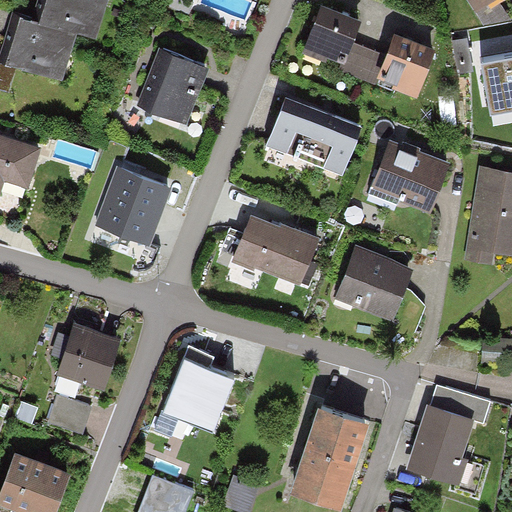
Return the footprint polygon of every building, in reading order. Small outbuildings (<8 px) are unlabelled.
[(39,0),(33,20),(78,34),(96,40),(108,0),(39,0)] [(192,0),(166,0),(166,1),(189,10),(192,0)] [(363,21),(324,5),(303,54),(327,64),(329,59),(340,64),(338,69),(361,77),(371,50),(354,43),(363,21)] [(61,84),(78,34),(33,20),(15,14),(0,61),(0,64),(17,69),(61,84)] [(394,35),(386,56),(371,50),(361,77),(418,98),(436,50),(394,35)] [(469,38),(451,41),(457,74),(474,71),(469,38)] [(206,57),(161,40),(138,99),(161,108),(167,93),(189,101),(206,57)] [(511,59),(498,62),(506,112),(511,111),(511,59)] [(0,89),(10,93),(17,69),(0,64),(0,89)] [(285,99),(267,145),(343,175),(362,129),(285,99)] [(36,141),(0,130),(0,171),(26,178),(36,141)] [(398,205),(400,200),(430,213),(450,164),(391,140),(369,194),(398,205)] [(163,175),(122,159),(106,200),(103,199),(97,214),(146,233),(155,211),(150,209),(163,175)] [(511,171),(480,166),(465,259),(496,263),(497,255),(511,257),(511,171)] [(318,234),(254,210),(235,259),(299,283),(318,234)] [(413,268),(355,246),(336,297),(393,319),(413,268)] [(408,288),(398,318),(419,325),(429,295),(408,288)] [(64,360),(55,390),(77,397),(83,380),(107,387),(121,340),(76,326),(72,338),(61,334),(54,357),(64,360)] [(511,355),(511,340),(484,339),(483,364),(511,365),(511,355)] [(189,351),(213,360),(217,349),(193,340),(189,351)] [(236,375),(187,358),(169,409),(217,427),(236,375)] [(383,388),(337,373),(328,398),(374,414),(383,388)] [(431,405),(429,404),(409,468),(456,483),(455,487),(475,493),(484,466),(462,460),(474,420),(484,423),(490,401),(437,385),(431,405)] [(90,408),(56,397),(49,419),(84,429),(90,408)] [(370,422),(320,406),(294,490),(343,506),(370,422)] [(20,453),(0,507),(0,511),(12,511),(14,506),(29,511),(57,511),(72,472),(20,453)] [(250,511),(259,484),(235,476),(225,506),(244,511),(250,511)] [(184,511),(192,490),(153,477),(140,511),(184,511)]
